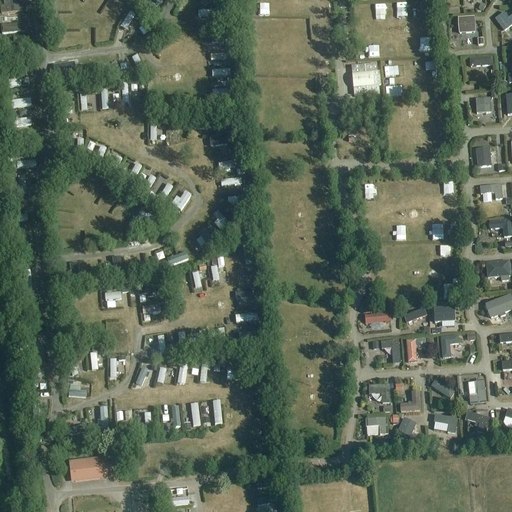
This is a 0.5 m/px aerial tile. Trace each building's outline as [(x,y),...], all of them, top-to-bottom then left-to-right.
[(108,5),(102,15),(112,22),(118,11),(108,5)] [(12,12),(12,6),(2,6),(2,21),(22,19),(22,11),(12,12)] [(495,20),(504,33),(511,26),(511,16),(508,20),(504,14),(495,20)] [(211,15),(196,15),(196,24),(211,24),(211,15)] [(129,18),(120,34),(125,37),(135,22),(129,18)] [(474,18),(458,20),(459,35),(475,34),(474,18)] [(493,59),(469,60),(470,69),(493,67),(493,59)] [(377,65),(351,68),(352,76),(354,75),(355,89),(353,89),(354,97),(379,95),(379,87),(381,87),(381,86),(380,73),(377,73),(377,65)] [(108,117),(107,97),(97,97),(98,118),(108,117)] [(490,100),(475,101),(476,115),(491,114),(490,100)] [(17,124),(16,132),(27,132),(27,125),(17,124)] [(148,137),(148,148),(156,148),(156,137),(148,137)] [(475,151),(477,169),(491,168),(489,150),(475,151)] [(93,157),(87,154),(85,159),(91,162),(93,157)] [(122,172),(117,175),(120,181),(126,178),(122,172)] [(17,201),(25,201),(26,181),(18,181),(17,201)] [(221,194),(240,193),(240,186),(221,187),(221,194)] [(501,187),(480,189),(480,197),(495,195),(495,201),(502,201),(501,187)] [(161,212),(171,194),(162,189),(152,207),(161,212)] [(242,203),(226,204),(227,212),(243,211),(242,203)] [(173,209),(171,213),(176,218),(179,214),(173,209)] [(510,221),(489,223),(490,231),(503,230),(503,239),(511,238),(510,221)] [(133,232),(129,238),(134,242),(139,236),(133,232)] [(378,248),(386,248),(385,233),(377,233),(378,248)] [(222,235),(216,239),(219,244),(225,239),(222,235)] [(396,238),(397,248),(406,247),(405,238),(396,238)] [(205,251),(200,255),(204,259),(209,255),(205,251)] [(509,263),(486,265),(487,280),(511,278),(509,263)] [(216,274),(209,275),(212,289),(219,288),(216,274)] [(246,274),(233,276),(235,288),(248,286),(246,274)] [(197,280),(190,282),(195,296),(201,295),(197,280)] [(511,301),(510,296),(485,306),(490,320),(511,312),(511,301)] [(104,302),(104,310),(121,309),(120,301),(104,302)] [(454,308),(433,309),(434,324),(455,323),(454,308)] [(425,311),(404,318),(407,326),(428,318),(425,311)] [(142,325),(160,324),(159,313),(141,313),(142,325)] [(390,314),(365,317),(366,326),(392,323),(390,314)] [(22,334),(18,340),(23,344),(28,338),(22,334)] [(511,336),(500,337),(500,346),(511,344),(511,336)] [(459,338),(441,339),(443,360),(451,360),(450,347),(459,346),(459,338)] [(425,341),(407,342),(409,364),(417,364),(416,351),(426,350),(425,341)] [(399,342),(382,344),(382,352),(392,351),(393,366),(401,365),(399,342)] [(98,378),(97,363),(90,363),(91,378),(98,378)] [(511,363),(502,364),(503,372),(511,371),(511,363)] [(139,372),(133,392),(143,395),(149,375),(139,372)] [(154,391),(163,392),(166,376),(157,375),(154,391)] [(174,388),(183,390),(185,379),(177,377),(174,388)] [(198,391),(207,390),(206,379),(197,379),(198,391)] [(484,381),(476,382),(477,397),(469,399),(470,407),(487,405),(484,381)] [(436,382),(431,388),(450,401),(455,395),(436,382)] [(390,387),(369,387),(369,396),(382,395),(382,406),(391,405),(390,387)] [(412,405),(400,406),(400,414),(420,413),(419,394),(411,394),(412,405)] [(221,432),(220,408),(210,409),(211,433),(221,432)] [(171,414),(172,435),(180,435),(178,414),(171,414)] [(467,414),(464,422),(479,426),(477,433),(485,436),(490,420),(467,414)] [(99,417),(100,437),(108,437),(107,417),(99,417)] [(455,419),(436,417),(435,424),(448,426),(447,434),(453,435),(455,419)] [(404,419),(397,433),(410,439),(416,425),(404,419)] [(388,420),(366,421),(366,429),(380,429),(380,437),(389,437),(388,420)] [(94,437),(100,435),(99,428),(92,430),(94,437)] [(70,464),(72,484),(112,479),(110,459),(70,464)] [(139,471),(141,480),(149,479),(147,470),(139,471)]
